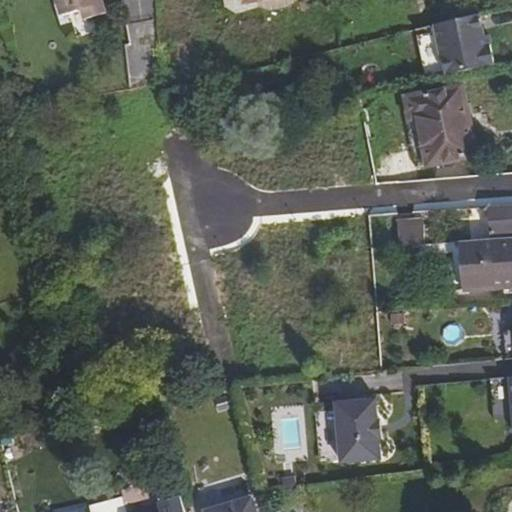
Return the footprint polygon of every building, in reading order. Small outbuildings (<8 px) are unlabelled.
[(53,0),(58,16),(80,10),(82,19),(83,21),(103,15),(98,0),(53,0)] [(80,10),(58,16),(54,18),(56,27),(82,19),(80,10)] [(481,39),(476,16),(432,27),(434,34),(443,78),(493,68),(488,47),(483,48),(481,39)] [(434,34),(414,39),(424,81),(443,78),(434,34)] [(462,85),(405,97),(409,121),(416,119),(426,167),(476,157),(462,85)] [(413,170),(426,167),(416,119),(409,121),(405,97),(399,99),(413,170)] [(511,204),(493,206),(494,215),(507,214),(508,235),(511,234),(511,204)] [(479,208),(467,209),(468,219),(480,218),(479,208)] [(394,228),(395,248),(420,246),(419,227),(394,228)] [(511,239),(456,243),(460,290),(502,287),(502,279),(511,278),(511,239)] [(511,278),(502,279),(502,287),(511,286),(511,278)] [(500,419),(511,418),(511,377),(495,379),(500,419)] [(376,422),(374,400),(334,405),(341,464),(380,460),(378,438),(381,438),(380,422),(376,422)] [(278,459),(303,458),(302,407),(276,408),(278,459)] [(265,511),(262,494),(236,499),(232,481),(207,485),(211,511),(265,511)] [(302,511),(299,489),(284,491),(287,511),(302,511)] [(162,501),(163,511),(195,511),(194,496),(162,501)]
